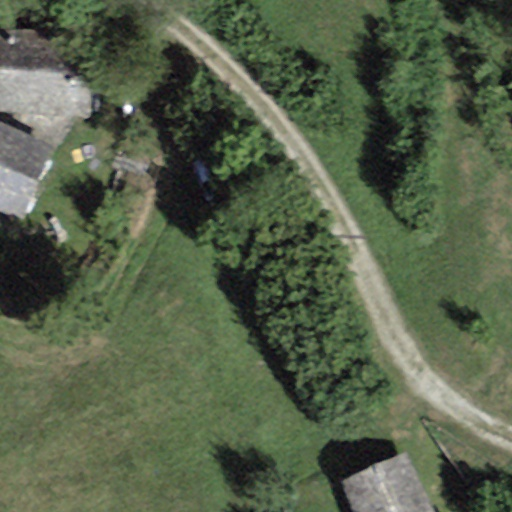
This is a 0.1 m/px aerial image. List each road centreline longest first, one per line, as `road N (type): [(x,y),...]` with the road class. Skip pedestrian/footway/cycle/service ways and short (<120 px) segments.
road 1 (track): [(511,439),(462,419),(419,386),(360,257),(306,173),(248,95),(151,0)]
road 2 (track): [(159,8),(188,130),(179,180),(148,248),(118,286),(105,345)]
